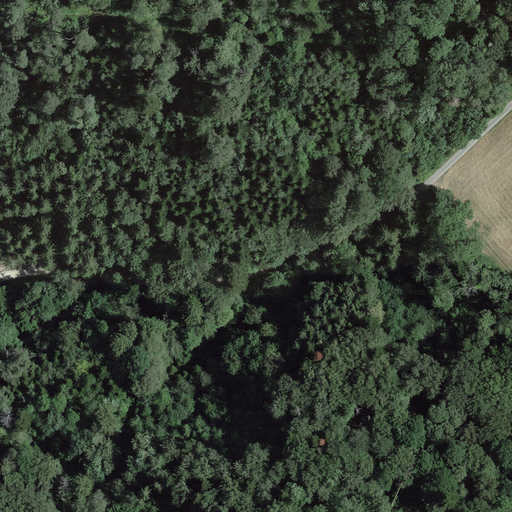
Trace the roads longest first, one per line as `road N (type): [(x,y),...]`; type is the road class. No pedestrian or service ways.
road 1 (track): [(511,108),(417,195),(249,271),(142,280),(92,297),(0,357)]
road 2 (track): [(0,279),(94,270),(142,280)]
